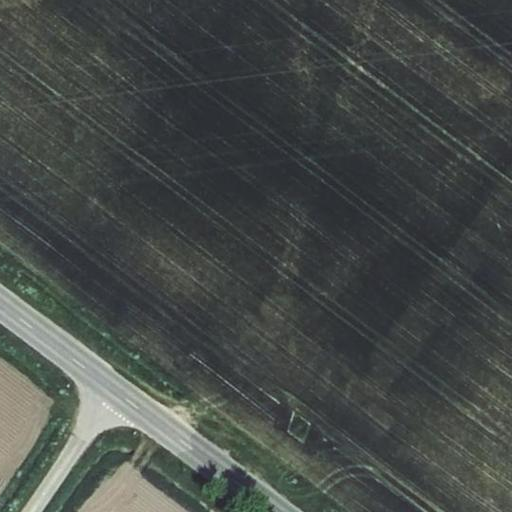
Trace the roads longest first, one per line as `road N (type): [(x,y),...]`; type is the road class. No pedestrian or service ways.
road 1 (tertiary): [(119,391),(275,511)]
road 2 (tertiary): [(0,301),(119,391)]
road 3 (unclassified): [(119,391),(33,511)]
